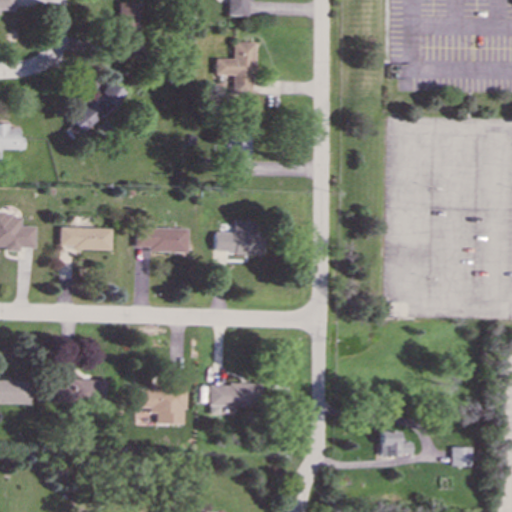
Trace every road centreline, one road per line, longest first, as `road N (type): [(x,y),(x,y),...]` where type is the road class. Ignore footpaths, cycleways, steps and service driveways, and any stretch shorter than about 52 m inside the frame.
road 1 (residential): [(318,320),(319,0)]
road 2 (residential): [(318,320),(0,313)]
road 3 (residential): [(318,320),(317,453),(297,511)]
